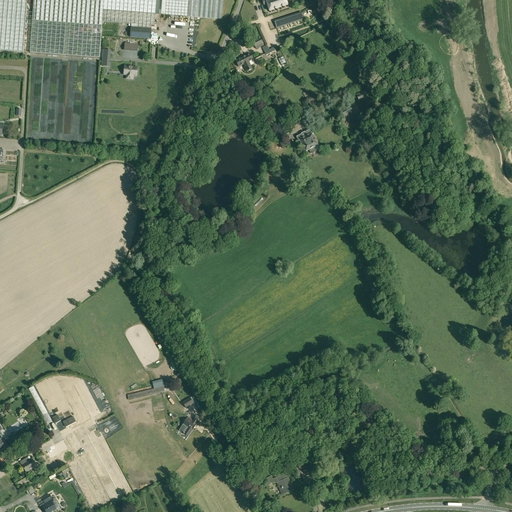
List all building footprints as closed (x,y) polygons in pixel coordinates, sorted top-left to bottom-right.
[(0,0),(0,52),(23,54),(27,0),(0,0)] [(34,0),(33,10),(33,19),(30,51),(100,57),(103,21),(155,25),(156,13),(165,14),(188,15),(222,18),(223,0),(34,0)] [(261,0),(263,6),(267,4),(269,11),(287,5),(285,0),(261,0)] [(275,21),(277,28),(303,20),(301,13),(275,21)] [(129,38),(150,39),(151,29),(130,27),(129,38)] [(253,42),(256,50),(264,45),(260,38),(253,42)] [(102,61),(109,62),(110,50),(103,50),(102,61)] [(235,61),(238,67),(243,65),(246,72),(252,69),(248,62),(253,60),(250,54),(235,61)] [(127,75),(126,79),(133,80),(133,76),(137,76),(137,68),(131,67),(131,66),(125,65),(124,71),(127,71),(127,75)] [(356,95),(359,102),(367,99),(364,92),(356,95)] [(307,100),(311,106),(318,102),(314,96),(307,100)] [(346,122),(349,120),(352,119),(351,116),(354,115),(349,105),(336,110),(341,124),(346,122)] [(59,127),(67,127),(67,111),(59,111),(59,127)] [(301,134),(296,137),(299,141),(300,141),(305,152),(309,150),(311,154),(317,151),(316,151),(320,149),(312,134),(313,134),(311,129),(305,133),(304,132),(301,134)] [(127,395),(129,401),(165,392),(163,384),(154,387),(154,389),(127,395)] [(37,401),(41,399),(34,387),(31,388),(37,401)] [(182,402),(186,408),(193,404),(190,398),(182,402)] [(84,405),(73,411),(77,418),(88,412),(84,405)] [(58,415),(52,418),(55,424),(61,421),(58,415)] [(73,417),(63,422),(66,427),(76,422),(73,417)] [(179,430),(184,434),(188,437),(198,422),(194,419),(193,421),(188,417),(179,430)] [(76,439),(72,433),(56,443),(60,449),(61,449),(69,444),(68,444),(76,439)] [(415,444),(417,448),(416,449),(422,460),(432,453),(426,442),(424,443),(422,440),(415,444)] [(60,449),(56,443),(46,450),(50,456),(60,449)] [(39,457),(42,463),(47,459),(43,454),(39,457)] [(20,462),(26,473),(36,466),(31,459),(26,462),(26,461),(27,460),(26,458),(20,462)] [(297,462),(299,469),(310,467),(308,458),(302,459),(302,461),(297,462)] [(55,473),(56,476),(58,478),(69,471),(67,466),(55,473)] [(265,486),(267,487),(270,483),(272,482),(277,483),(282,495),(291,491),(290,490),(293,489),(288,478),(288,479),(282,466),(276,469),(279,477),(276,478),(272,480),(271,477),(266,479),(268,482),(265,486)] [(62,485),(62,486),(70,482),(80,498),(82,497),(71,480),(62,485)] [(49,495),(42,499),(46,506),(43,508),(45,511),(54,511),(60,508),(57,502),(55,498),(54,498),(52,499),(49,495)]
